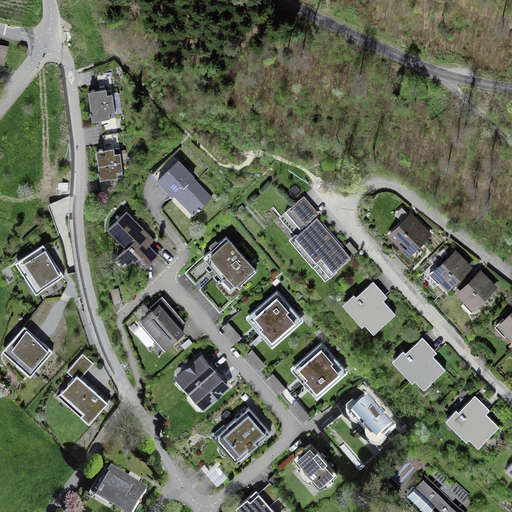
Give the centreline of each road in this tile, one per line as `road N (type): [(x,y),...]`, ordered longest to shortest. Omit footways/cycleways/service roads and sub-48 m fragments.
road 1 (residential): [(511,398),(416,301),(348,213),(366,185),(397,187),(511,274)]
road 2 (residential): [(131,397),(101,335),(81,254),(68,58),(46,40)]
road 3 (residential): [(205,511),(288,438),(290,425),(165,278),(119,317)]
road 4 (unclassified): [(284,0),(414,63),(511,88)]
road 5 (residential): [(131,397),(53,511)]
